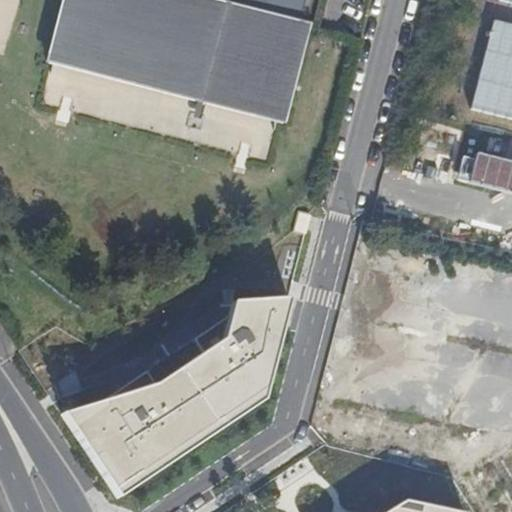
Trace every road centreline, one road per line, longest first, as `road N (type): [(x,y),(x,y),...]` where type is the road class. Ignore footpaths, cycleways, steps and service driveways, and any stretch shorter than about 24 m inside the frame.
road 1 (residential): [(395,0),(286,433),(160,511)]
road 2 (unclassified): [(80,511),(0,399)]
